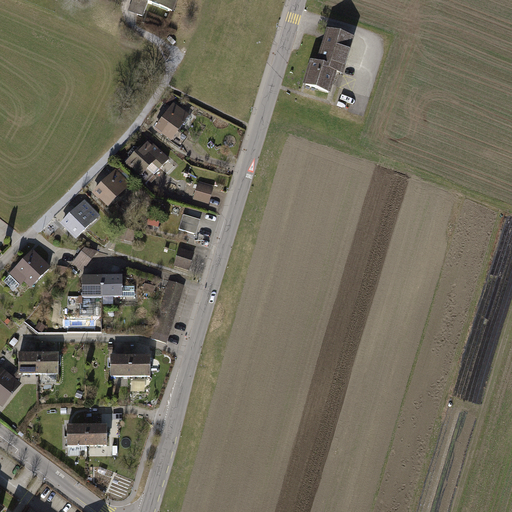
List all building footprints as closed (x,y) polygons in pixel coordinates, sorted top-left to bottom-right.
[(174,15),(179,0),(139,0),(139,2),(133,0),(128,13),(146,20),(151,6),(174,15)] [(330,97),(337,74),(342,76),(353,41),(326,33),(315,68),(308,66),(301,89),(330,97)] [(170,110),(153,132),(171,146),(192,118),(173,103),(175,101),(168,95),(161,103),(170,110)] [(128,162),(125,165),(147,184),(169,160),(147,141),(138,151),(132,151),(126,157),(128,162)] [(116,172),(93,196),(108,210),(131,186),(116,172)] [(214,190),(199,185),(194,200),(209,205),(214,190)] [(85,203),(62,227),(77,241),(100,217),(85,203)] [(201,221),(184,216),(179,230),(196,235),(201,221)] [(84,249),(72,264),(83,273),(98,254),(84,249)] [(194,254),(177,250),(174,267),(190,271),(194,254)] [(33,253),(10,277),(20,287),(24,284),(31,290),(51,270),(33,253)] [(69,268),(58,267),(56,275),(63,276),(69,268)] [(85,301),(102,301),(102,279),(81,279),(81,297),(77,297),(77,319),(85,319),(85,301)] [(123,279),(102,279),(102,301),(123,301),(123,298),(136,298),(136,288),(123,288),(123,279)] [(184,286),(169,282),(155,332),(153,338),(168,343),(184,286)] [(156,288),(145,284),(143,291),(153,295),(156,288)] [(42,332),(45,327),(38,323),(35,327),(42,332)] [(14,348),(19,342),(15,339),(10,345),(14,348)] [(39,355),(19,355),(19,376),(39,376),(39,355)] [(59,355),(39,355),(39,376),(59,377),(59,355)] [(132,358),(112,358),(112,380),(132,380),(132,358)] [(151,358),(132,358),(132,380),(151,380),(151,358)] [(3,370),(0,373),(0,405),(3,408),(22,386),(3,370)] [(145,383),(131,383),(131,393),(145,393),(145,383)] [(87,428),(68,428),(68,450),(88,449),(87,428)] [(107,428),(87,428),(88,449),(107,449),(107,428)]
